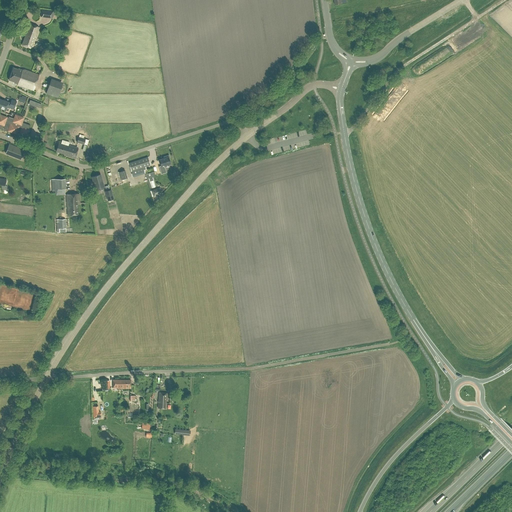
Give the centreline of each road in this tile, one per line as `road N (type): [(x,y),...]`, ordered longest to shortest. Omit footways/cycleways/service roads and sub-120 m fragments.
road 1 (unclassified): [(46,378),(246,368),(388,343)]
road 2 (unclassified): [(46,378),(113,278),(247,135)]
road 3 (primary): [(432,348),(369,232),(343,132),(341,89)]
road 4 (unclassified): [(247,135),(226,122),(87,166),(0,135)]
road 5 (track): [(343,132),(397,71),(504,0)]
road 6 (trunk): [(453,397),(381,472),(359,511)]
